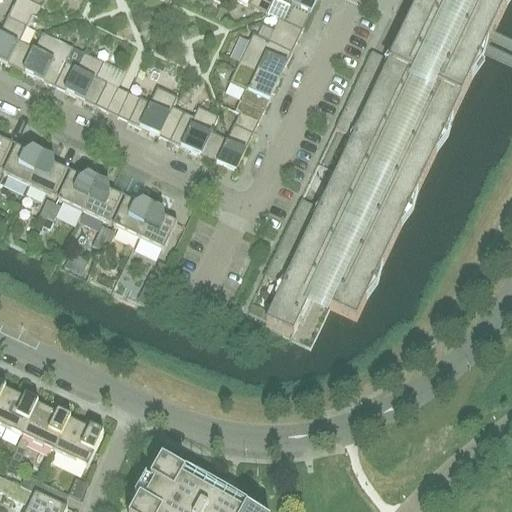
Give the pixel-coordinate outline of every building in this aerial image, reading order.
[(48,0),(62,6),(65,0),(17,0),(13,9),(32,18),(37,20),(46,0),(48,0)] [(274,1),(274,0),(232,0),(268,17),(275,2),(274,1)] [(297,44),(318,0),(274,0),(274,1),(275,2),(268,17),(279,22),(273,33),(297,44)] [(435,40),(451,5),(440,0),(424,0),(411,28),(435,40)] [(497,27),(507,5),(496,0),(475,0),(469,14),(497,27)] [(20,44),(32,18),(13,9),(0,36),(0,63),(25,76),(36,52),(35,51),(20,44)] [(418,76),(435,40),(411,28),(402,46),(399,45),(390,63),(418,76)] [(278,85),(297,44),(273,33),(268,43),(253,36),(248,47),(239,66),(278,85)] [(66,66),(73,51),(43,36),(35,51),(36,52),(25,76),(66,95),(77,71),(66,66)] [(463,99),(481,61),(453,48),(435,86),(463,99)] [(399,115),(418,76),(390,63),(372,55),(354,93),(399,115)] [(118,91),(97,81),(104,65),(84,56),(77,71),(66,95),(107,115),(108,114),(107,113),(118,91)] [(259,126),(278,85),(239,66),(230,86),(245,93),(235,114),(239,117),(259,126)] [(445,136),(463,99),(435,86),(418,123),(445,136)] [(158,139),(170,115),(173,110),(178,100),(157,91),(150,106),(129,96),(118,118),(117,119),(158,139)] [(381,153),(399,115),(354,93),(336,131),(354,140),(381,153)] [(173,110),(170,115),(158,139),(200,159),(211,135),(212,135),(219,120),(199,110),(194,120),(173,110)] [(235,175),(259,126),(239,117),(227,142),(212,135),(211,135),(200,159),(235,175)] [(427,173),(445,136),(418,123),(400,160),(427,173)] [(347,224),(381,153),(354,140),(320,211),(347,224)] [(0,173),(12,148),(0,142),(0,141),(0,173)] [(29,189),(44,157),(33,152),(28,155),(16,149),(3,176),(29,189)] [(54,201),(67,174),(55,168),(54,162),(44,157),(29,189),(54,201)] [(410,210),(427,173),(400,160),(382,197),(410,210)] [(84,215),(99,183),(88,178),(83,181),(71,175),(58,203),(84,215)] [(109,227),(122,200),(110,194),(109,188),(99,183),(84,215),(109,227)] [(392,247),(410,210),(382,197),(365,234),(392,247)] [(139,241),(154,209),(143,204),(138,207),(126,201),(113,229),(139,241)] [(329,262),(347,224),(320,211),(302,203),(284,241),(329,262)] [(60,210),(47,204),(43,211),(57,217),(60,210)] [(164,253),(177,226),(165,220),(164,214),(154,209),(139,241),(164,253)] [(57,217),(43,211),(40,218),(54,225),(57,217)] [(115,236),(102,230),(98,237),(112,244),(115,236)] [(374,285),(392,247),(365,234),(347,271),(374,285)] [(112,244),(98,237),(95,244),(109,251),(112,244)] [(311,301),(329,262),(284,241),(265,279),(283,288),(311,301)] [(161,282),(167,268),(159,265),(153,278),(161,282)] [(357,322),(374,285),(347,271),(329,309),(357,322)] [(252,307),(248,316),(266,324),(283,288),(265,279),(252,307)] [(294,337),(311,301),(283,288),(266,324),(294,337)] [(0,428),(22,439),(37,407),(5,392),(0,402),(0,428)] [(55,454),(70,423),(37,407),(22,439),(18,448),(25,452),(30,443),(55,454)] [(88,470),(103,438),(70,423),(55,454),(88,470)] [(209,511),(214,505),(183,488),(186,483),(163,470),(151,490),(155,492),(150,502),(168,511),(209,511)] [(31,495),(37,483),(26,478),(21,490),(31,495)] [(67,511),(68,511),(58,507),(31,495),(21,490),(1,480),(0,482),(0,494),(6,497),(6,499),(29,510),(28,511),(67,511)] [(64,496),(37,483),(31,495),(58,507),(64,496)] [(168,511),(150,502),(145,511),(141,508),(138,511),(168,511)]
